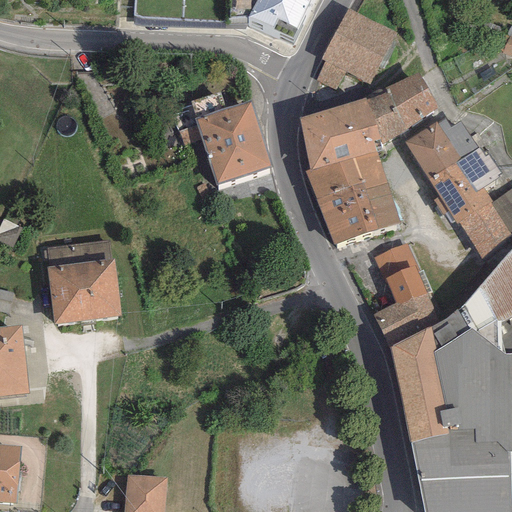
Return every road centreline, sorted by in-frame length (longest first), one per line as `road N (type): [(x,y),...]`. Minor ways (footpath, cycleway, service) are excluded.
road 1 (tertiary): [(292,85),(281,134),(289,184),(356,340),(389,444),(397,511)]
road 2 (unclassified): [(0,33),(216,55),(260,64),(292,85)]
road 3 (unknown): [(107,511),(118,364)]
